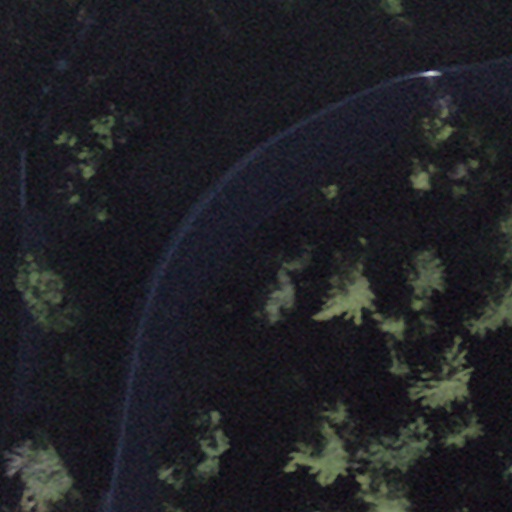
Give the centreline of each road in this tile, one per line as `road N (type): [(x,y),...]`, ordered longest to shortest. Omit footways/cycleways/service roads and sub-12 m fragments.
road 1 (unclassified): [(122,511),(137,384),(160,298),(195,231),(252,176),(313,142),(511,81)]
road 2 (track): [(98,0),(63,73),(22,199),(0,342)]
